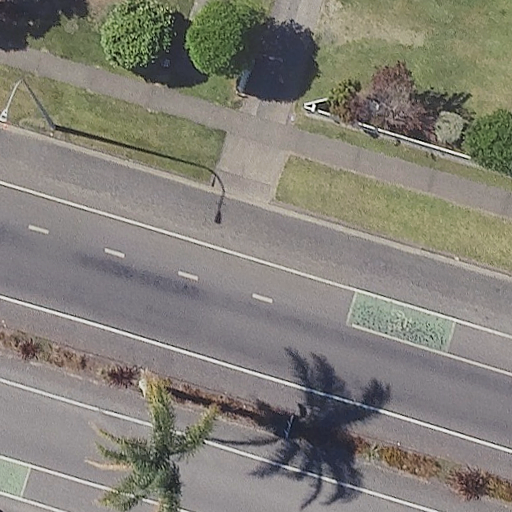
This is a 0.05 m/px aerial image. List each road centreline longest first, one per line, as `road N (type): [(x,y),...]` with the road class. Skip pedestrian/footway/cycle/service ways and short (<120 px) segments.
road 1 (secondary): [(0,253),(511,410)]
road 2 (secondary): [(309,511),(0,419)]
